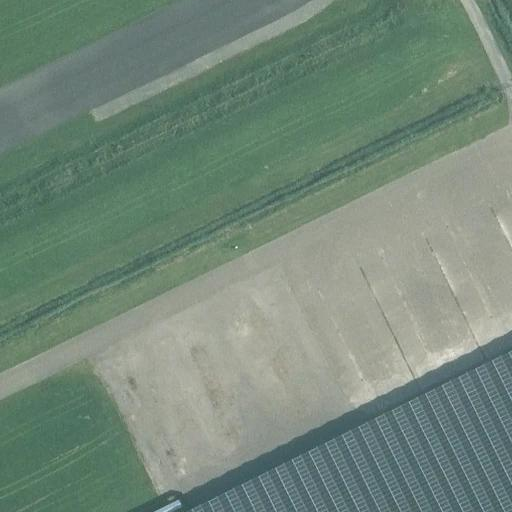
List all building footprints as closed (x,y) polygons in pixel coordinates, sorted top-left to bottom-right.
[(318,5),(295,16),(301,27),(324,16),(318,5)] [(217,67),(240,60),(237,50),(214,57),(217,67)] [(201,65),(177,75),(180,84),(205,74),(201,65)] [(0,123),(0,145),(10,141),(2,122),(0,123)] [(511,511),(511,351),(187,511),(511,511)] [(180,501),(156,511),(175,511),(183,508),(180,501)]
